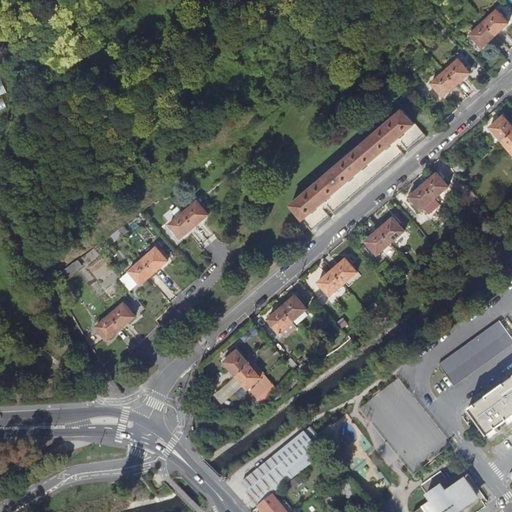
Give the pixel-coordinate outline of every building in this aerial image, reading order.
[(498,10),(485,23),(497,35),(510,23),(498,10)] [(484,47),(497,35),(485,23),(472,35),(484,47)] [(462,60),(448,72),(460,85),(473,73),(462,60)] [(446,97),(460,85),(448,72),(434,84),(446,97)] [(0,99),(0,110),(8,107),(4,97),(0,99)] [(322,208),(330,218),(337,213),(328,203),(334,197),(339,192),(345,187),(351,182),(357,177),(363,172),(370,166),(375,161),(382,156),(388,151),(394,146),(403,156),(408,151),(399,141),(405,136),(411,131),(416,127),(404,112),(390,125),(389,124),(379,133),(380,134),(354,156),(353,155),(342,164),(343,165),(316,188),(316,187),(304,196),(305,198),(293,208),(304,221),(305,222),(309,218),(316,213),(322,208)] [(511,123),(504,115),(491,126),(503,140),(511,151),(511,123)] [(420,141),(426,136),(417,126),(416,127),(411,131),(405,136),(399,141),(408,151),(414,146),(420,141)] [(354,198),(360,192),(366,187),(372,182),(379,177),(384,172),(391,166),(397,161),(403,156),(394,146),(388,151),(382,156),(375,161),(370,166),(363,172),(357,177),(351,182),(345,187),(339,192),(334,197),(328,203),(337,213),(343,208),(348,203),(354,198)] [(435,198),(449,186),(437,172),(423,184),(409,196),(421,210),(435,198)] [(210,215),(199,202),(185,214),(171,226),(183,239),(197,227),(210,215)] [(308,228),(312,233),(318,228),(324,223),(330,218),(322,208),(316,213),(309,218),(305,222),(304,223),(308,228)] [(391,243),(405,231),(393,217),(379,230),(366,241),(377,255),(391,243)] [(301,235),(308,228),(304,223),(305,222),(304,221),(295,229),(301,235)] [(156,273),(169,261),(158,248),(144,259),(130,271),(142,285),(156,273)] [(344,284),(358,272),(346,258),(332,270),(319,282),(330,295),(344,284)] [(75,263),(66,269),(71,276),(80,269),(75,263)] [(511,275),(506,273),(503,280),(511,283),(511,275)] [(269,320),(280,333),(281,332),(286,338),(298,328),(293,322),(294,321),(308,309),(296,296),(282,308),(269,320)] [(123,329),(137,317),(126,304),(112,316),(99,327),(110,340),(123,329)] [(511,326),(506,318),(502,322),(511,335),(511,326)] [(511,337),(500,321),(439,365),(448,377),(455,387),(511,345),(511,337)] [(237,375),(250,364),(238,350),(225,362),(237,375)] [(105,365),(112,376),(118,370),(111,361),(105,365)] [(262,377),(250,364),(237,375),(245,385),(248,389),(262,377)] [(237,375),(214,395),(223,405),(245,385),(237,375)] [(490,435),(511,418),(511,378),(510,379),(507,382),(504,384),(482,400),(479,403),(476,405),(471,409),(490,435)] [(388,410),(394,404),(392,402),(406,389),(396,379),(362,409),(371,420),(386,407),(388,410)] [(273,384),(265,391),(269,396),(277,388),(273,384)] [(468,413),(462,417),(469,426),(475,422),(468,413)] [(328,450),(310,428),(242,483),(260,506),(274,495),(328,450)] [(447,491),(442,484),(427,495),(426,496),(430,501),(414,511),(458,511),(476,500),(470,492),(474,489),(472,486),(475,484),(465,470),(459,475),(462,480),(447,491)] [(421,486),(427,495),(442,484),(447,491),(462,480),(459,475),(451,480),(449,477),(448,478),(447,479),(442,472),(421,486)] [(365,498),(356,487),(347,475),(335,485),(353,507),(365,498)] [(274,495),(260,506),(262,506),(266,511),(293,511),(287,503),(284,506),(274,495)]
